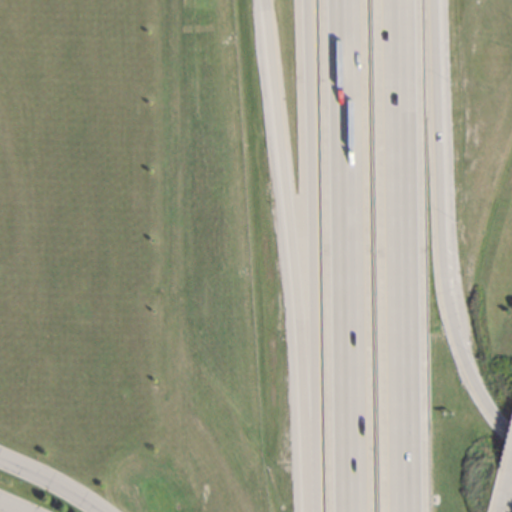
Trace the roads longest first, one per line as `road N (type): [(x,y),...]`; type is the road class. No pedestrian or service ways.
road 1 (motorway): [(263,0),(294,306),(301,511)]
road 2 (motorway): [(303,0),(316,511)]
road 3 (motorway): [(339,0),(345,511)]
road 4 (motorway): [(393,511),(388,0)]
road 5 (motorway): [(511,435),(464,371),(445,304),(433,0)]
